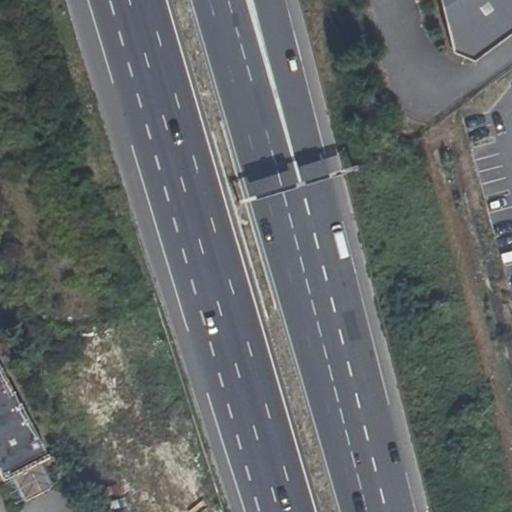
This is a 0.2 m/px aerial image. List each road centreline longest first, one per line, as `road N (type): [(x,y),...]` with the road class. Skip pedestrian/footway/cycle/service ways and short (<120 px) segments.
road 1 (motorway): [(135,0),(287,511)]
road 2 (motorway): [(370,511),(288,219)]
road 3 (motorway): [(288,219),(224,0)]
road 4 (motorway): [(288,219),(303,125),(269,0)]
road 5 (unknown): [(386,0),(404,61),(421,80),(447,85),(511,53)]
